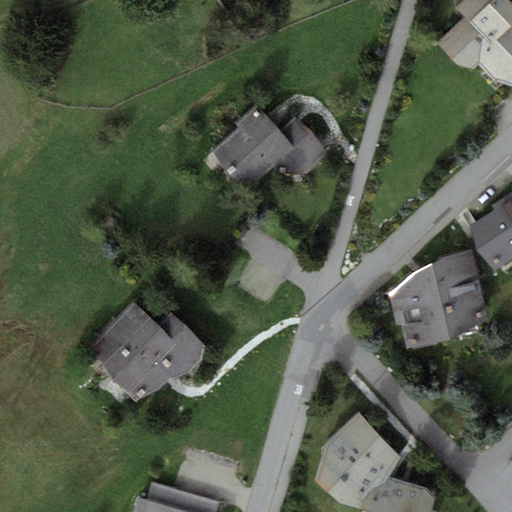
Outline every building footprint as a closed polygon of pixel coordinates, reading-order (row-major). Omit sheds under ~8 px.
[(511,85),(511,3),(509,0),(463,0),(455,7),(465,18),(437,44),(457,65),(474,68),(479,64),(494,80),(511,85)] [(245,190),(269,169),(294,147),(278,129),(259,107),(254,112),(251,109),(235,123),(238,127),(211,151),(245,190)] [(295,114),(278,129),(294,147),(269,169),(308,174),(330,154),(295,114)] [(495,210),(471,225),(477,248),(493,269),(511,257),(511,192),(492,206),(495,210)] [(403,325),(407,348),(449,340),(489,319),(471,249),(443,257),(415,272),(391,295),(397,325),(403,325)] [(205,355),(204,344),(168,312),(158,323),(132,301),(91,346),(111,379),(139,400),(159,389),(169,379),(191,372),(205,355)] [(401,456),(359,413),(325,444),(315,480),(339,503),(359,508),(364,503),(389,476),(401,456)] [(427,487),(389,476),(364,503),(361,511),(431,511),(436,497),(427,487)] [(135,511),(178,511),(185,491),(152,482),(147,499),(139,497),(135,511)] [(216,511),(220,501),(185,491),(178,511),(216,511)]
